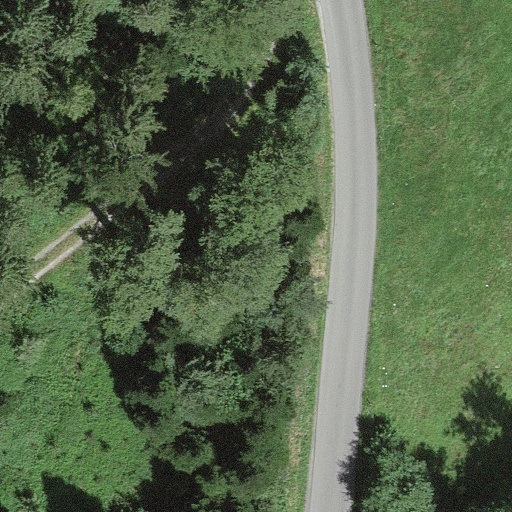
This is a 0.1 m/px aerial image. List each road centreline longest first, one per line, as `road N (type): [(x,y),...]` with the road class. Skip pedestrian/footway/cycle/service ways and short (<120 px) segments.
road 1 (unclassified): [(329,511),(356,214),(341,0)]
road 2 (track): [(0,303),(343,10)]
